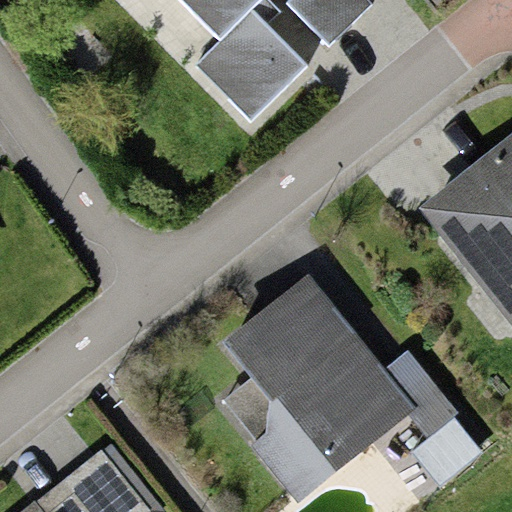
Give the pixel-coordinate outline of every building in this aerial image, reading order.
[(177,0),(217,39),(192,64),(250,122),(307,65),(266,23),(278,11),(267,0),(177,0)] [(367,0),(287,0),(285,2),(329,47),(372,5),(367,0)] [(511,142),(416,215),(511,327),(511,142)] [(303,270),(215,339),(250,383),(225,403),(298,494),(406,409),(425,434),(458,408),(400,335),(372,357),(303,270)] [(136,511),(99,459),(22,511),(136,511)]
